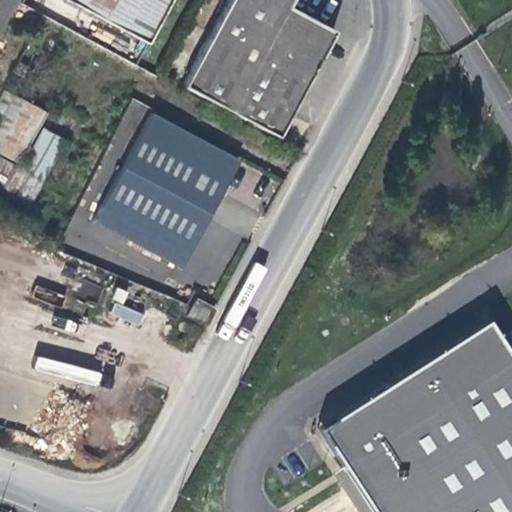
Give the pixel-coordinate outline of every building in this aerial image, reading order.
[(0,0),(0,37),(18,0),(0,0)] [(68,0),(144,40),(166,0),(68,0)] [(227,0),(183,83),(198,91),(273,132),(303,77),(329,30),(284,5),(286,0),(227,0)] [(0,91),(0,152),(57,184),(85,135),(39,110),(1,90),(0,91)] [(236,159),(150,112),(92,219),(178,265),(211,205),(236,159)] [(140,311),(112,299),(108,310),(121,316),(136,322),(140,311)] [(511,346),(495,321),(485,327),(511,368),(511,346)] [(316,437),(365,511),(511,511),(511,368),(485,327),(316,437)] [(365,511),(316,437),(305,444),(349,511),(365,511)]
